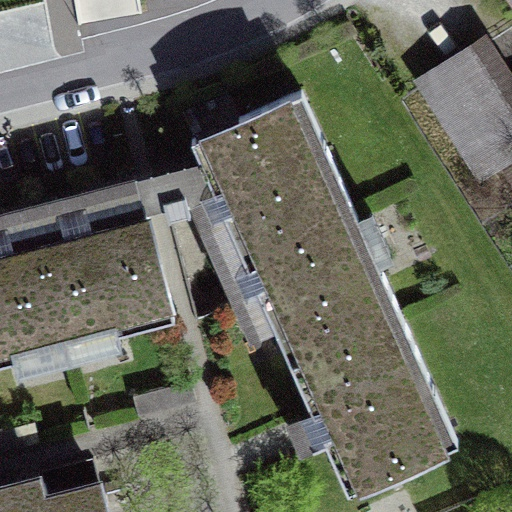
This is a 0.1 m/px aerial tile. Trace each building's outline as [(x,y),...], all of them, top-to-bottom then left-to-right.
[(511,103),(477,50),(426,82),(480,166),(511,145),(511,103)] [(314,98),(210,145),(371,499),(475,451),(314,98)] [(147,215),(0,254),(0,369),(24,363),(31,386),(140,357),(133,334),(176,323),(147,215)] [(24,363),(0,369),(0,447),(195,395),(176,323),(133,334),(140,357),(31,386),(24,363)] [(0,511),(107,511),(100,484),(45,498),(39,477),(0,486),(0,511)]
